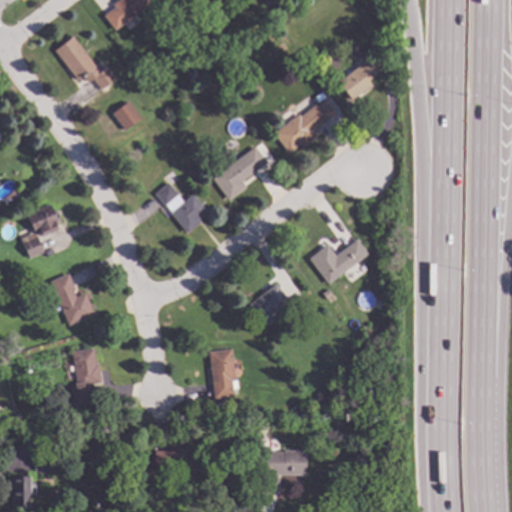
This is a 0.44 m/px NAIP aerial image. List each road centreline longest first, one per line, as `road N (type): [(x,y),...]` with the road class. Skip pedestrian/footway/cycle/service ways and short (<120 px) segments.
road 1 (motorway): [(446,0),(439,511)]
road 2 (motorway): [(482,398),(489,0)]
road 3 (residential): [(0,50),(94,179),(122,241),(155,395)]
road 4 (motorway): [(405,0),(441,288)]
road 5 (residential): [(361,173),(322,177),(190,279),(139,296)]
road 6 (motorway): [(482,398),(511,168)]
